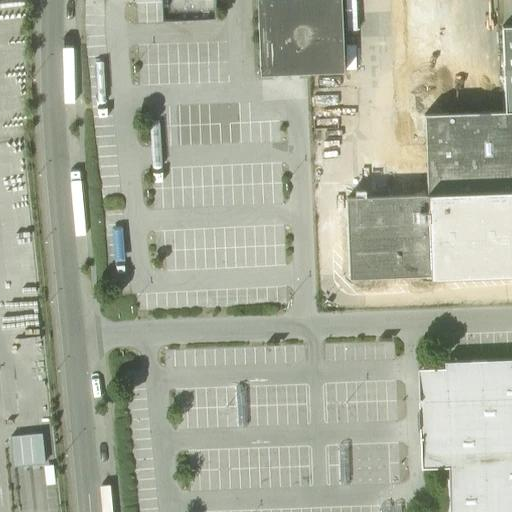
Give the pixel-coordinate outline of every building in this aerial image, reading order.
[(340,0),(257,0),(260,75),(343,71),(340,0)] [(511,25),(502,26),(506,111),(511,110),(511,25)] [(511,110),(506,111),(423,114),(424,144),(425,167),(426,195),(429,275),(429,278),(511,274),(511,110)] [(423,114),(398,115),(399,145),(424,144),(423,114)] [(425,167),(365,169),(366,197),(426,195),(425,167)] [(366,197),(345,198),(348,278),(429,275),(426,195),(366,197)] [(511,511),(511,358),(444,361),(444,369),(418,370),(420,420),(422,469),(448,468),(449,511),(511,511)] [(13,466),(45,464),(43,434),(11,437),(13,466)]
